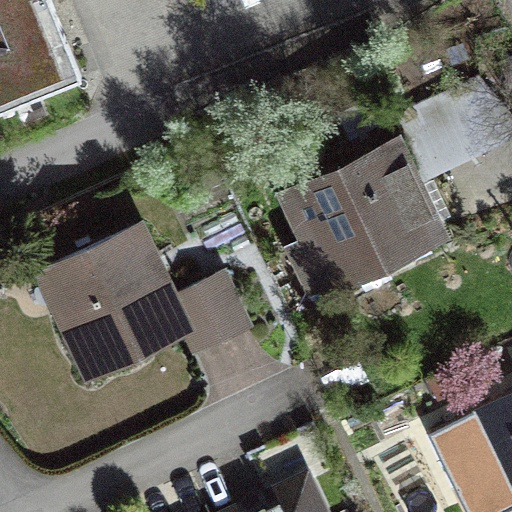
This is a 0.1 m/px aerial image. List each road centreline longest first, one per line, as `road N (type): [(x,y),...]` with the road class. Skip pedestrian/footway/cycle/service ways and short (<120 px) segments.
road 1 (residential): [(37,511),(280,398)]
road 2 (residential): [(109,119),(0,171)]
